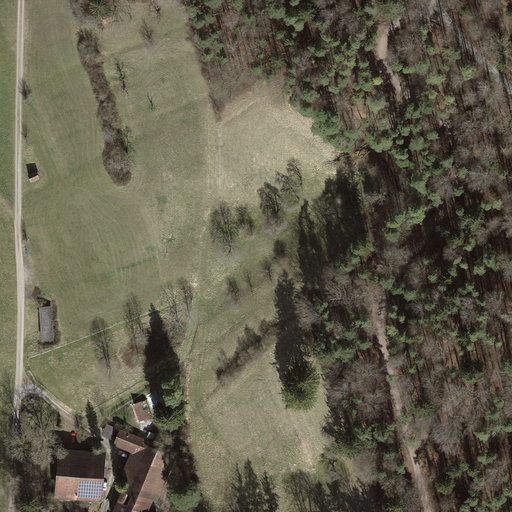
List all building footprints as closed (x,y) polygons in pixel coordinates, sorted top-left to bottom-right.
[(115,19),(113,12),(102,16),(105,23),(115,19)] [(37,172),(28,175),(32,184),(40,181),(37,172)] [(53,303),(41,304),(43,339),(55,338),(53,303)] [(317,376),(308,380),(314,391),(323,386),(317,376)] [(134,404),(140,420),(152,416),(146,400),(134,404)] [(116,428),(107,424),(103,435),(112,438),(116,428)] [(120,497),(114,511),(154,511),(150,510),(154,500),(158,502),(177,456),(156,448),(159,442),(121,427),(114,445),(132,452),(123,474),(129,476),(124,489),(119,487),(115,495),(120,497)] [(106,451),(62,447),(57,497),(102,501),(106,451)]
